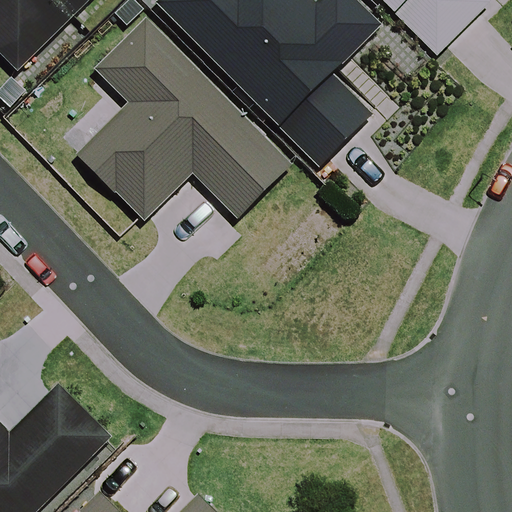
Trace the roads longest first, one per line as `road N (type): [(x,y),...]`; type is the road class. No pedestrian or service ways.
road 1 (residential): [(0,191),(180,372),(248,400),(464,408)]
road 2 (residential): [(464,408),(488,299),(511,245)]
